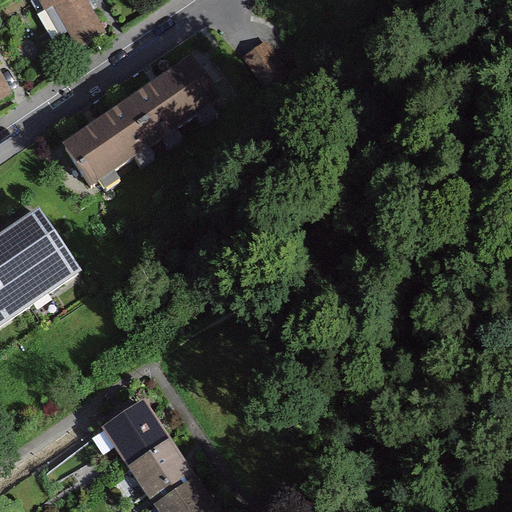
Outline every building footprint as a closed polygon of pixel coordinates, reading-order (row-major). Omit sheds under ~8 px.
[(37,0),(45,14),(53,9),(77,50),(106,34),(87,1),(86,0),(37,0)] [(267,46),(250,60),(272,84),(288,69),(267,46)] [(95,143),(62,168),(90,206),(222,108),(193,70),(159,95),(95,143)] [(0,102),(13,95),(0,72),(0,102)] [(39,213),(0,239),(0,331),(82,276),(39,213)] [(133,404),(91,434),(145,511),(208,511),(200,500),(175,463),(147,424),(133,404)]
